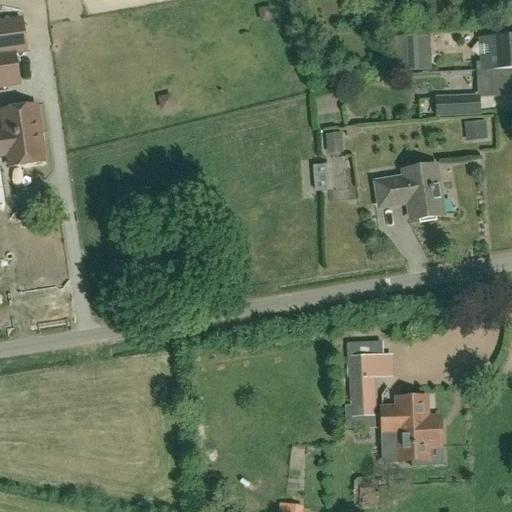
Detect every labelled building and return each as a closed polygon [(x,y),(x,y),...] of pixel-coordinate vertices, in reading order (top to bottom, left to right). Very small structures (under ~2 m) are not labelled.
[(0,88),(19,86),(14,55),(26,54),(22,22),(0,25),(0,88)] [(419,72),(417,37),(388,39),(390,74),(419,72)] [(491,72),(491,73),(511,71),(511,39),(482,41),(482,42),(491,42),(491,59),(488,59),(484,63),(485,72),(491,72)] [(511,71),(491,73),(492,99),(511,98),(511,71)] [(437,117),(479,116),(479,99),(437,101),(437,117)] [(0,158),(7,157),(9,170),(43,165),(34,108),(1,113),(4,135),(0,135),(0,158)] [(341,134),(325,135),(327,155),(343,154),(341,134)] [(332,166),(316,166),(317,192),(334,192),(332,166)] [(411,223),(443,218),(435,168),(404,173),(405,181),(376,185),(380,209),(409,205),(411,223)] [(341,191),(341,200),(359,200),(359,191),(341,191)] [(371,358),(349,359),(352,419),(374,418),(371,358)] [(392,401),(392,409),(382,410),(383,434),(398,433),(399,463),(429,461),(429,449),(441,449),(440,419),(428,419),(427,399),(392,401)]
